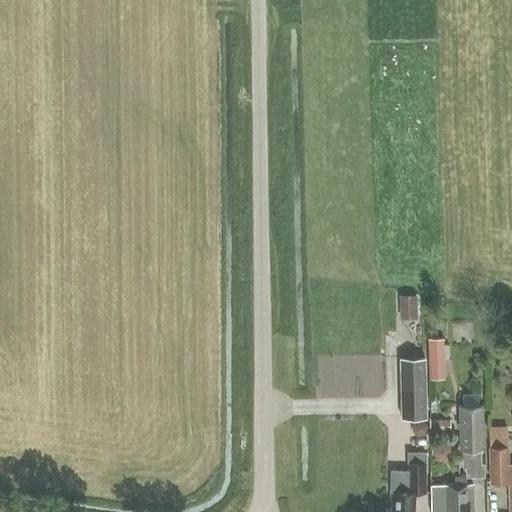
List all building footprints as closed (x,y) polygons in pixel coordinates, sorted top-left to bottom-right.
[(416,295),(399,296),(399,319),(417,319),(416,295)] [(511,345),(511,321),(491,322),(490,345),(511,345)] [(429,378),(445,378),(444,345),(443,339),(427,339),(429,378)] [(401,419),(425,419),(424,358),(399,358),(401,419)] [(481,406),(456,407),(458,451),(459,451),(460,466),(463,469),(463,477),(482,477),(482,464),(478,464),(478,451),(482,451),(481,406)] [(427,425),(422,420),(416,420),(412,425),(412,431),(416,435),(422,435),(426,431),(427,425)] [(438,420),(438,431),(450,431),(450,420),(438,420)] [(446,443),(438,442),(432,448),(432,456),(437,462),(445,462),(451,457),(451,449),(446,443)] [(508,447),(488,447),(490,484),(509,483),(510,483),(509,465),(508,447)] [(390,471),(389,508),(392,508),(391,511),(413,511),(414,493),(425,493),(425,463),(424,463),(424,455),(408,455),(408,463),(407,471),(390,471)] [(472,511),(472,484),(430,484),(430,511),(472,511)]
